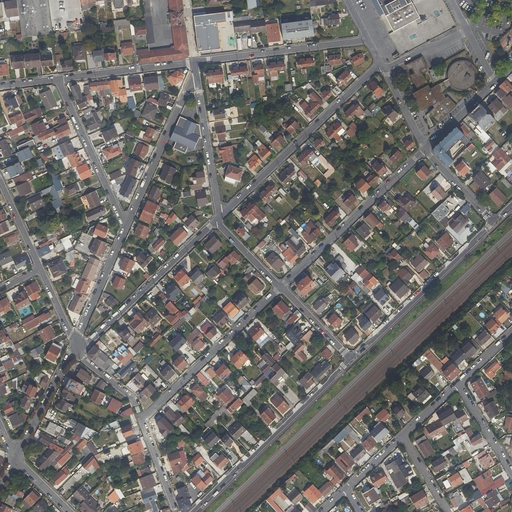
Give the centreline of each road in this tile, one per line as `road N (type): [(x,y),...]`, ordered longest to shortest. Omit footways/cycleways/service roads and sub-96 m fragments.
road 1 (residential): [(280,287),(141,419),(176,511)]
road 2 (residential): [(218,219),(380,65)]
road 3 (residential): [(352,356),(194,511)]
road 4 (residential): [(280,287),(425,148)]
road 5 (residential): [(492,221),(352,356)]
road 6 (residential): [(76,348),(218,219)]
road 7 (residential): [(125,225),(195,62)]
road 8 (residential): [(195,62),(368,40)]
road 9 (residential): [(58,80),(125,225)]
road 10 (residential): [(218,219),(195,62)]
road 11 (residential): [(58,80),(195,62)]
road 12 (residential): [(76,348),(125,225)]
road 13 (residential): [(15,455),(76,348)]
